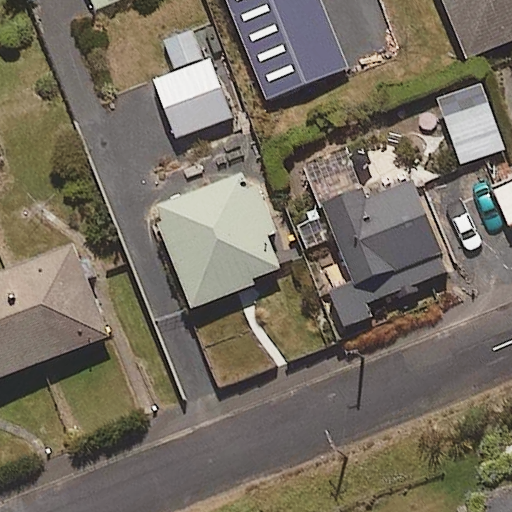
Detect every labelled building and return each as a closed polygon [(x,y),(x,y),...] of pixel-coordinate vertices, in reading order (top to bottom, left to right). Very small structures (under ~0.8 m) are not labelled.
[(225,0),(266,101),(348,68),(320,0),(225,0)] [(511,0),(443,0),(467,59),(511,40),(511,0)] [(178,139),(232,117),(209,61),(155,83),(178,139)] [(279,270),(266,236),(276,232),(253,173),(154,210),(191,311),(256,286),(253,280),(279,270)] [(511,225),(511,179),(484,192),(501,231),(511,225)] [(361,188),(320,206),(353,283),(328,293),(344,331),(369,320),(363,307),(449,271),(411,181),(366,200),(361,188)] [(0,379),(109,338),(75,248),(0,276),(0,379)]
